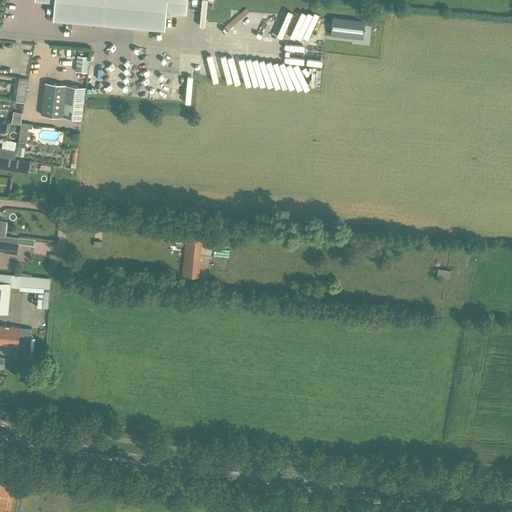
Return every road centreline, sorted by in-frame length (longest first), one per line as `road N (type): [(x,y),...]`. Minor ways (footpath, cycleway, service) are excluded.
road 1 (primary): [(511,500),(191,469)]
road 2 (primary): [(191,469),(0,428)]
road 3 (primary): [(0,441),(191,469)]
